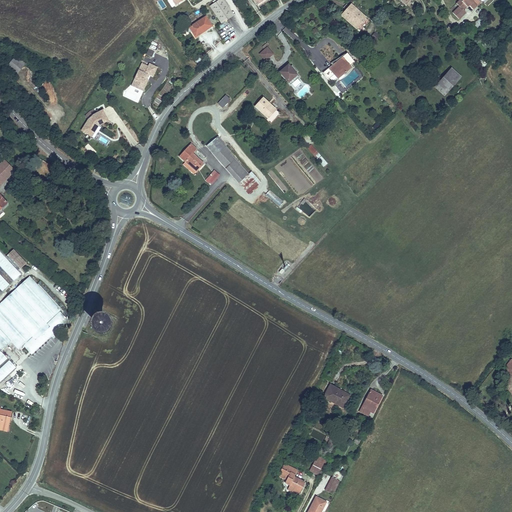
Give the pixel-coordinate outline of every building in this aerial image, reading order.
[(219,0),(210,6),(221,24),(234,15),(223,0),(219,0)] [(460,0),(457,4),(459,7),(453,13),(459,19),(466,13),(463,10),(467,7),(468,8),(470,6),(473,10),(481,2),(478,0),(460,0)] [(358,27),(366,18),(351,4),(343,13),(358,27)] [(346,19),(357,28),(358,27),(343,13),(341,16),(346,19)] [(482,16),(472,25),(476,31),(487,22),(482,16)] [(192,32),(196,37),(212,26),(206,17),(188,28),(189,29),(187,31),(188,33),(190,31),(191,33),(192,32)] [(265,62),(273,55),(266,47),(258,55),(265,62)] [(354,61),(347,53),(323,73),(328,79),(334,74),(336,77),(343,71),(345,73),(347,71),(345,70),(354,63),(355,62),(354,61)] [(15,56),(6,68),(16,76),(25,64),(15,56)] [(156,66),(147,62),(146,65),(140,62),(132,79),(134,80),(135,81),(133,86),(139,89),(142,90),(145,84),(147,79),(146,78),(144,78),(146,74),(147,74),(151,76),(156,66)] [(280,73),(291,86),(300,78),(296,74),(298,72),(293,66),(291,68),(290,66),(286,70),(285,69),(280,73)] [(452,69),(439,83),(448,91),(461,77),(452,69)] [(439,83),(435,88),(444,96),(448,91),(439,83)] [(226,96),(219,104),(223,108),(230,100),(226,96)] [(263,98),(255,106),(268,118),(276,110),(263,98)] [(108,119),(104,108),(93,112),(94,114),(91,117),(89,115),(80,126),(89,133),(91,130),(91,128),(96,121),(97,123),(98,123),(108,119)] [(207,146),(228,170),(238,162),(229,153),(231,152),(217,137),(207,146)] [(191,144),(180,157),(196,172),(203,164),(192,154),(197,149),(191,144)] [(308,148),(324,167),(327,164),(311,145),(308,148)] [(5,160),(0,165),(0,186),(15,171),(5,160)] [(238,162),(228,170),(239,183),(240,182),(248,175),(238,162)] [(216,174),(215,171),(207,179),(209,181),(207,183),(210,185),(212,184),(219,177),(216,174)] [(240,182),(250,193),(261,183),(252,172),(248,175),(240,182)] [(265,195),(279,207),(283,203),(270,190),(265,195)] [(0,214),(3,212),(2,210),(8,204),(0,195),(0,214)] [(13,250),(8,255),(21,269),(26,264),(13,250)] [(0,251),(0,266),(13,281),(21,274),(0,251)] [(21,269),(8,255),(6,256),(19,270),(21,269)] [(0,274),(0,289),(2,292),(9,285),(0,274)] [(60,311),(61,310),(29,276),(0,303),(0,347),(2,350),(11,341),(19,349),(23,345),(60,311)] [(68,320),(60,311),(23,345),(32,354),(68,320)] [(110,319),(108,318),(105,317),(102,317),(100,317),(97,319),(96,321),(95,324),(95,327),(96,330),(98,332),(100,333),(103,334),(106,333),(109,332),(111,330),(112,328),(112,325),(112,322),(110,319)] [(0,382),(16,368),(9,360),(0,368),(0,382)] [(511,364),(508,361),(503,368),(511,374),(504,385),(511,390),(511,364)] [(4,386),(7,389),(13,382),(9,379),(4,386)] [(350,395),(329,384),(322,397),(343,408),(350,395)] [(370,390),(359,412),(368,416),(370,411),(373,413),(382,396),(370,390)] [(0,426),(0,427),(1,427),(1,426),(8,427),(9,419),(8,419),(8,417),(11,417),(12,412),(0,410),(1,408),(0,407),(0,426)] [(323,463),(315,459),(310,471),(317,474),(323,463)] [(289,487),(299,493),(305,482),(294,476),(297,471),(284,464),(278,475),(287,479),(285,482),(290,485),(289,487)] [(330,494),(337,481),(331,478),(325,491),(330,494)] [(339,482),(337,481),(330,494),(333,495),(339,482)] [(297,496),(299,493),(289,487),(287,491),(297,496)] [(315,497),(310,509),(313,510),(311,511),(320,511),(325,502),(315,497)]
